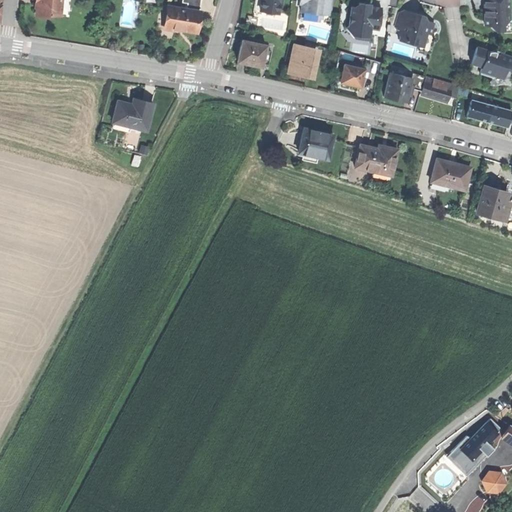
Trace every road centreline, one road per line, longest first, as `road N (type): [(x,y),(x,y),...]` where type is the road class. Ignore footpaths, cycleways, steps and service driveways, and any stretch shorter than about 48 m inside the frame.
road 1 (track): [(190,73),(0,444)]
road 2 (residential): [(206,76),(511,148)]
road 3 (residential): [(5,43),(206,76)]
road 4 (residential): [(397,482),(417,455),(511,377)]
